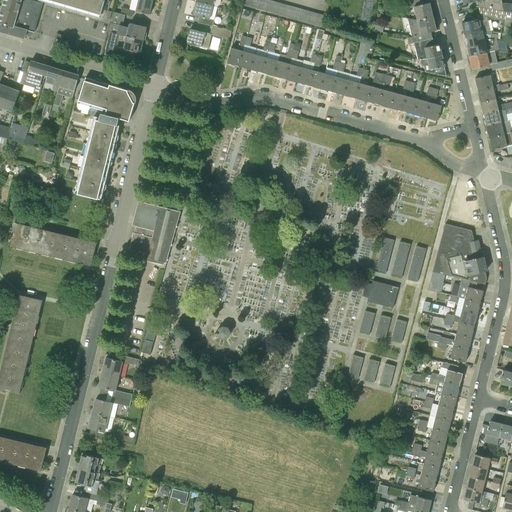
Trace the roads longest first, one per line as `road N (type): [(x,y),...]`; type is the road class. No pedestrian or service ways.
road 1 (residential): [(48,511),(154,88)]
road 2 (residential): [(423,139),(269,94),(207,101),(154,88)]
road 3 (residential): [(475,396),(503,274),(486,177)]
road 4 (residential): [(154,88),(0,42)]
road 5 (residential): [(472,129),(442,0)]
